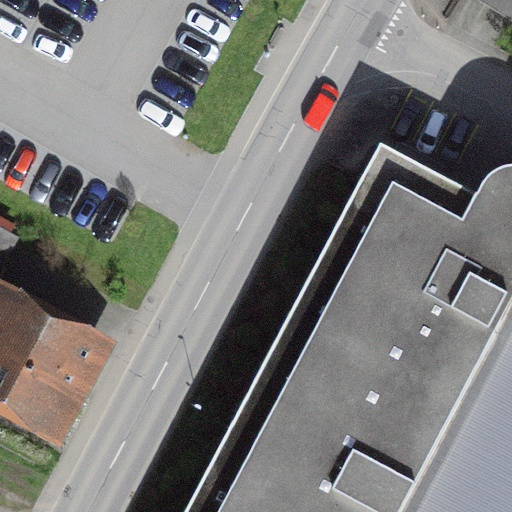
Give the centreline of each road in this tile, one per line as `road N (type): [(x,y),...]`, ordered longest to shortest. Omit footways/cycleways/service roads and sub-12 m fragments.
road 1 (secondary): [(357,12),(87,511)]
road 2 (residential): [(357,12),(511,91)]
